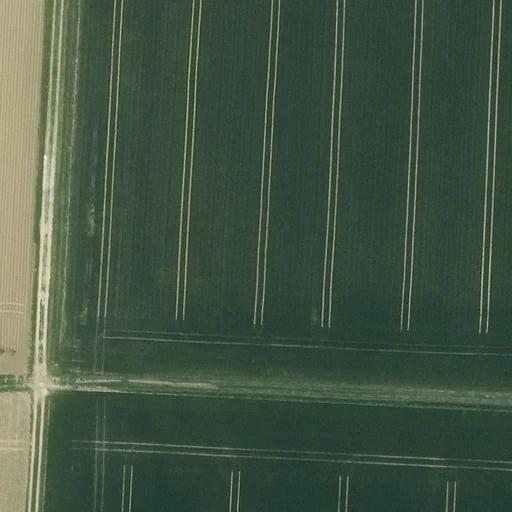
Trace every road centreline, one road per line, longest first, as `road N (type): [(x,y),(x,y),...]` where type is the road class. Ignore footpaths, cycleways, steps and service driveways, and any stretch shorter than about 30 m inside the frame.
road 1 (track): [(41,381),(511,400)]
road 2 (track): [(59,0),(41,381)]
road 3 (track): [(41,381),(34,511)]
